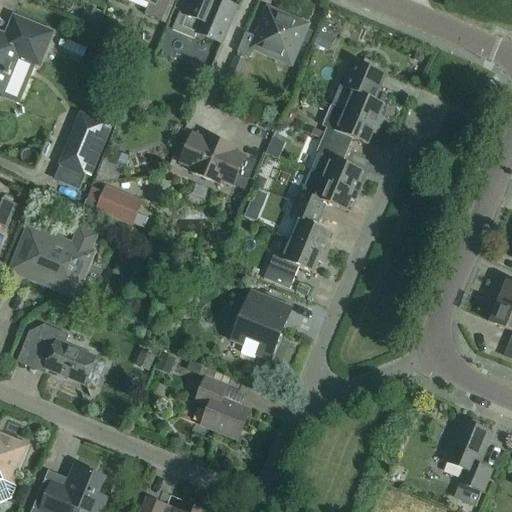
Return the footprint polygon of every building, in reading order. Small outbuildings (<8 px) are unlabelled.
[(139,0),(149,4),(144,15),(161,22),(170,0),(139,0)] [(179,14),(172,31),(194,40),(196,34),(221,45),(234,15),(223,10),(226,3),(223,2),(224,0),(189,0),(183,16),(179,14)] [(305,27),(268,11),(257,39),(246,34),(238,53),(249,58),(253,49),(290,64),(299,43),(308,46),(313,34),(304,30),(305,27)] [(0,94),(16,56),(39,66),(52,34),(14,18),(5,39),(0,37),(0,94)] [(340,87),(332,107),(380,127),(384,119),(379,117),(384,105),(375,102),(386,76),(354,63),(344,89),(340,87)] [(323,127),(327,129),(322,141),(347,152),(352,140),(367,146),(372,135),(376,136),(380,127),(332,107),(323,127)] [(61,164),(90,177),(110,129),(81,117),(61,164)] [(192,135),(180,164),(192,169),(190,173),(220,186),(221,182),(233,187),(238,176),(247,180),(254,163),(245,159),(246,157),(234,152),(235,149),(206,136),(204,140),(192,135)] [(347,152),(322,141),(317,153),(319,154),(310,174),(359,194),(362,185),(358,183),(363,172),(342,163),(347,152)] [(108,164),(122,170),(123,170),(128,157),(114,151),(113,153),(108,164)] [(355,203),(359,194),(310,174),(302,194),(300,193),(295,205),(320,216),(325,204),(346,212),(351,201),(355,203)] [(106,189),(97,212),(133,226),(142,204),(106,189)] [(33,198),(24,194),(18,207),(27,211),(33,198)] [(15,206),(0,199),(0,226),(6,229),(15,206)] [(289,240),(326,256),(330,247),(326,245),(330,234),(315,227),(320,216),(295,205),(290,217),(297,220),(289,240)] [(74,296),(91,255),(88,254),(94,238),(92,235),(82,231),(79,232),(72,247),(29,229),(12,271),(74,296)] [(322,265),(326,256),(289,240),(280,260),(273,257),(268,269),(294,280),(299,268),(313,274),(318,263),(322,265)] [(498,303),(511,308),(511,284),(507,282),(498,303)] [(251,293),(229,345),(242,350),(241,354),(254,359),(256,356),(270,362),(291,310),(251,293)] [(511,308),(498,303),(490,324),(511,332),(511,338),(504,358),(511,361),(511,308)] [(65,345),(69,334),(45,324),(29,332),(17,362),(45,374),(46,371),(84,386),(95,358),(65,345)] [(149,372),(155,357),(141,351),(135,367),(149,372)] [(175,361),(163,356),(156,371),(169,376),(175,361)] [(195,402),(208,408),(201,426),(238,441),(250,413),(222,401),(228,388),(205,379),(195,402)] [(482,494),(492,471),(478,465),(491,434),(457,419),(446,445),(453,448),(446,464),(464,471),(459,484),(482,494)] [(0,504),(11,500),(16,488),(12,486),(28,447),(0,435),(0,504)] [(98,493),(104,479),(75,466),(65,489),(51,483),(40,511),(41,511),(73,511),(75,509),(82,511),(101,511),(107,499),(100,496),(98,493)] [(179,511),(147,498),(141,511),(206,511),(187,504),(183,511),(179,511)]
